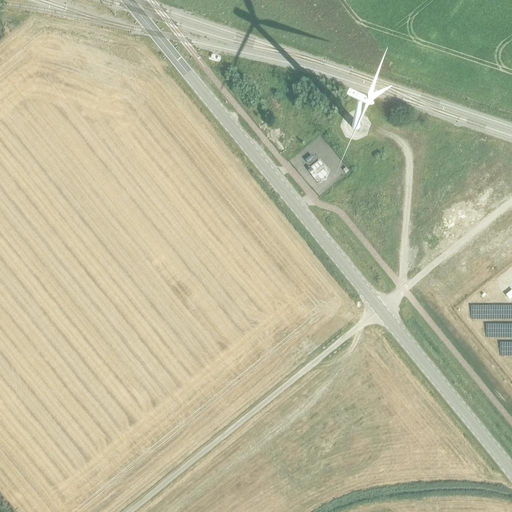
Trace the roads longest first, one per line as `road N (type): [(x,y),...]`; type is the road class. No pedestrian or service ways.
road 1 (tertiary): [(380,310),(130,0)]
road 2 (unclassified): [(130,511),(380,310)]
road 3 (tertiary): [(511,470),(380,310)]
road 4 (track): [(403,290),(408,159),(403,142),(369,132)]
road 5 (unclassified): [(380,310),(511,201)]
